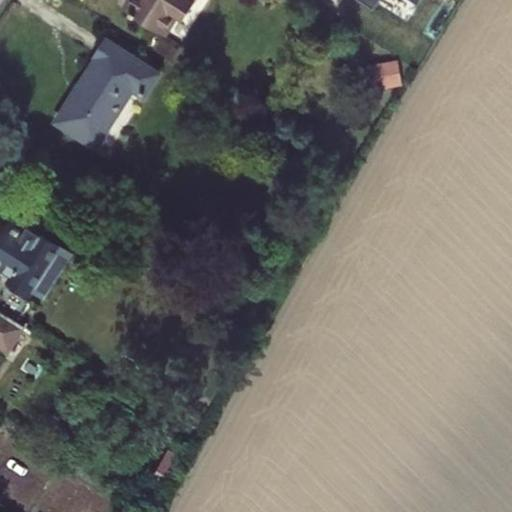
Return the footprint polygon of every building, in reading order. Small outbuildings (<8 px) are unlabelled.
[(151,0),(142,15),(178,39),(188,25),(198,32),(213,9),(204,3),(205,0),(151,0)] [(450,29),(462,10),(454,4),(441,24),(450,29)] [(107,61),(114,65),(70,130),(106,155),(147,96),(156,102),(172,80),(118,43),(107,61)] [(375,89),(408,81),(402,55),(368,63),(375,89)] [(400,99),(414,108),(431,79),(418,70),(400,99)] [(0,264),(0,272),(26,290),(26,299),(41,308),(48,303),(54,308),(82,266),(50,246),(55,239),(42,229),(36,237),(24,229),(0,264)] [(37,340),(0,315),(0,350),(21,365),(37,340)] [(167,359),(183,369),(191,355),(176,345),(167,359)] [(162,498),(175,506),(191,479),(180,471),(162,498)]
